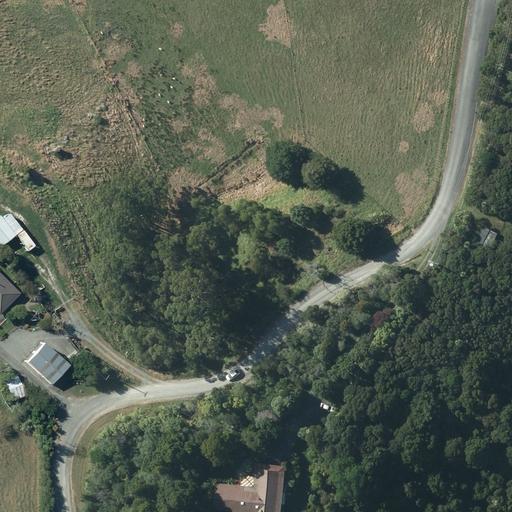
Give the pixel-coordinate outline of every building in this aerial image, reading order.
[(0,216),(0,246),(15,235),(0,216)] [(0,313),(20,294),(0,274),(0,313)] [(26,362),(51,385),(68,366),(43,343),(26,362)] [(16,374),(3,379),(12,401),(27,395),(22,384),(20,384),(16,374)] [(232,511),(287,511),(292,468),(261,465),(259,488),(222,484),(220,511),(232,511)]
